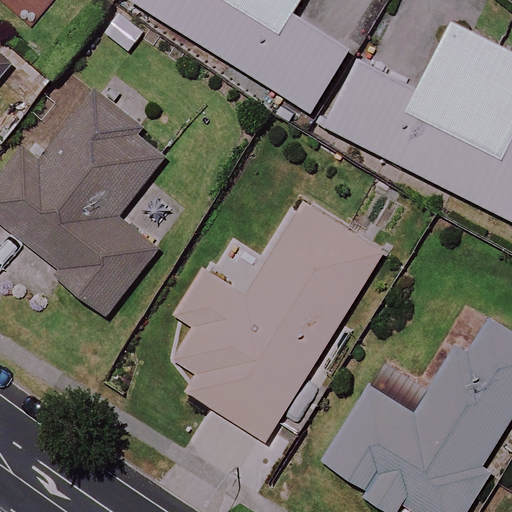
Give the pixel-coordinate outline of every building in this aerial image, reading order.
[(307,0),(135,0),(135,2),(317,113),(356,50),(298,15),(307,0)] [(511,50),(456,23),(422,91),(363,61),(330,127),(511,218),(511,50)] [(0,80),(16,62),(0,48),(0,80)] [(173,150),(101,93),(45,165),(27,151),(0,186),(0,217),(67,270),(62,276),(114,316),(165,252),(120,217),(173,150)] [(389,252),(309,204),(253,296),(208,269),(180,316),(198,328),(179,360),(203,374),(192,392),(274,442),(389,252)] [(466,511),(511,431),(511,333),(493,323),(476,355),(463,348),(435,398),(382,369),(329,464),(372,488),(367,496),(396,511),(400,511),(406,503),(421,511),(466,511)]
